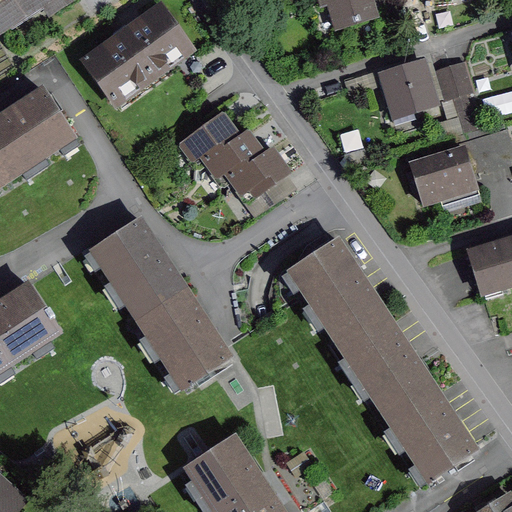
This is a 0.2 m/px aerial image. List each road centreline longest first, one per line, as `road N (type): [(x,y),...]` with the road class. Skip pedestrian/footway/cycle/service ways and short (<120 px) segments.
road 1 (residential): [(277,91),(511,418)]
road 2 (residential): [(511,20),(277,91)]
road 3 (unknown): [(390,251),(511,221)]
